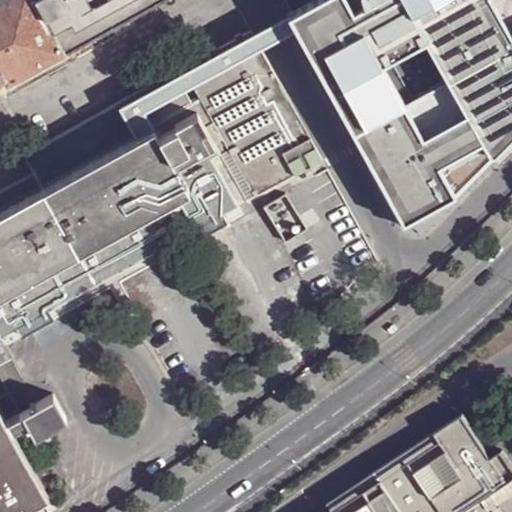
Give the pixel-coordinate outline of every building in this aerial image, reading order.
[(0,0),(0,74),(5,72),(9,77),(149,0),(0,0)] [(410,221),(461,195),(442,169),(486,144),(498,167),(511,152),(511,0),(377,0),(382,8),(360,17),(349,0),(334,0),(298,22),(410,221)] [(36,173),(0,192),(0,213),(155,128),(159,137),(178,127),(177,124),(199,113),(216,143),(177,167),(192,192),(0,299),(0,334),(2,339),(249,201),(225,158),(232,153),(257,197),(325,160),(253,31),(244,36),(242,33),(236,36),(237,40),(218,50),(217,47),(210,51),(211,54),(200,60),(197,58),(193,61),(191,65),(184,70),(201,100),(194,104),(176,73),(27,155),(36,173)] [(0,511),(25,511),(48,499),(52,497),(27,451),(16,431),(31,422),(40,437),(72,418),(58,393),(41,403),(25,411),(9,420),(8,418),(0,403),(0,299),(192,192),(177,167),(216,143),(199,113),(177,124),(178,127),(159,137),(155,128),(0,213),(0,511)] [(0,334),(0,364),(13,357),(2,339),(0,334)] [(13,357),(0,364),(0,367),(25,411),(41,403),(13,357)] [(314,511),(465,511),(510,483),(464,414),(314,511)] [(55,511),(48,499),(25,511),(55,511)]
